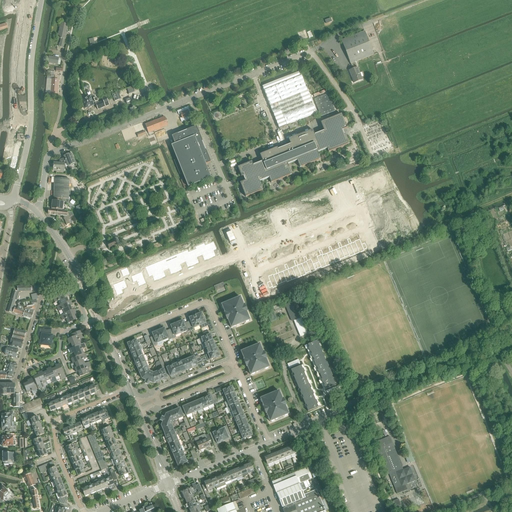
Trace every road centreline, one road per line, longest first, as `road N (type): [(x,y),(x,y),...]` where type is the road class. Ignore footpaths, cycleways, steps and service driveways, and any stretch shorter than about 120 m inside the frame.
road 1 (unclassified): [(61,149),(310,51),(355,114),(372,157),(388,151)]
road 2 (track): [(316,277),(511,194)]
road 3 (secondary): [(13,198),(29,136),(42,0)]
road 4 (unclassified): [(329,413),(490,341)]
road 5 (residential): [(359,205),(367,227),(254,273),(245,251)]
road 6 (residential): [(233,361),(204,303),(109,343)]
road 7 (residential): [(100,319),(138,294),(245,251)]
road 8 (residential): [(129,390),(54,422),(70,481)]
road 9 (residential): [(245,251),(359,205)]
road 10 (residential): [(76,269),(46,285),(18,369)]
